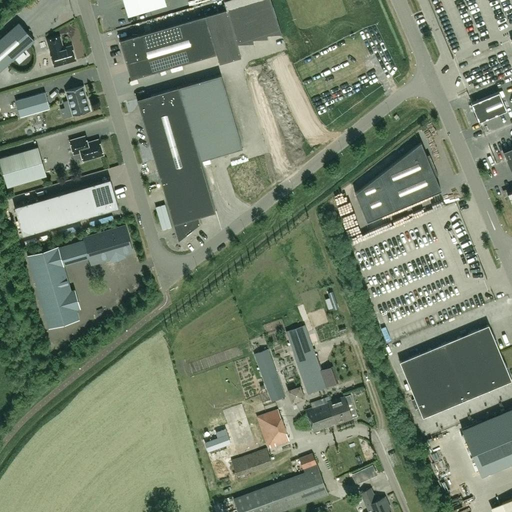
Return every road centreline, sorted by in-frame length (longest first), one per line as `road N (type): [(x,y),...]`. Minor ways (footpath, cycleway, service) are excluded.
road 1 (unclassified): [(429,73),(164,282),(80,0)]
road 2 (unclassified): [(429,73),(507,256)]
road 3 (unknown): [(461,269),(434,221),(357,251)]
road 4 (unknown): [(511,303),(396,353)]
